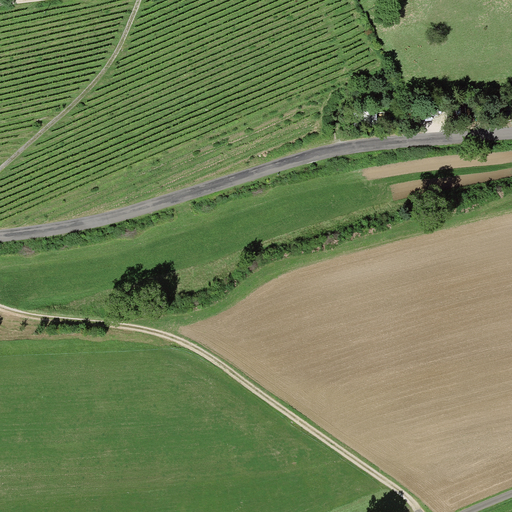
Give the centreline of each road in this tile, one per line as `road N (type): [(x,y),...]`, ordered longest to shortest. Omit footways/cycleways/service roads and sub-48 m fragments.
road 1 (unclassified): [(0,236),(118,215),(375,142),(511,133)]
road 2 (track): [(0,307),(30,318),(152,331),(193,346),(417,511)]
road 3 (track): [(0,166),(104,70),(138,0)]
